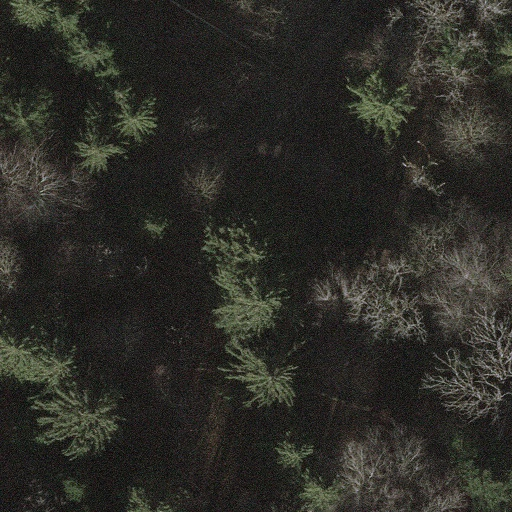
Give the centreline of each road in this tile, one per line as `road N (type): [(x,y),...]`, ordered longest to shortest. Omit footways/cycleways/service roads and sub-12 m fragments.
road 1 (track): [(0,216),(278,133),(412,219),(511,196)]
road 2 (track): [(303,0),(278,133)]
